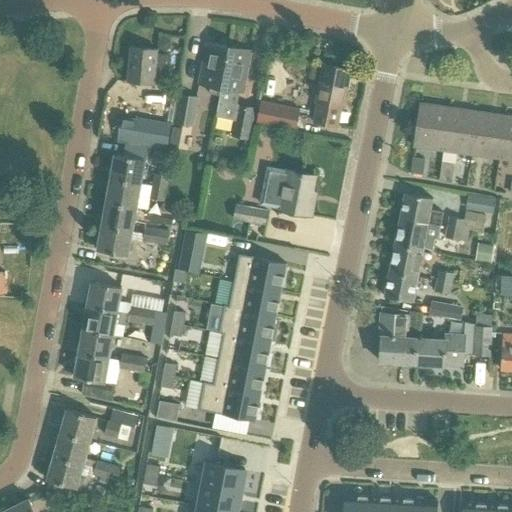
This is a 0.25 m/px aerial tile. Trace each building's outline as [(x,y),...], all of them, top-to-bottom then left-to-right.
[(221,88),(229,47),(206,43),(198,84),(210,86),(209,93),(220,95),(221,88)] [(126,81),(154,84),(157,49),(129,47),(126,81)] [(229,47),(221,88),(220,95),(216,118),(235,122),(238,106),(237,106),(239,92),(243,93),(251,52),(229,47)] [(313,123),(337,128),(341,107),(343,108),(351,71),(323,66),(315,102),(317,103),(313,123)] [(175,123),(192,126),(198,97),(181,94),(175,123)] [(299,110),(261,103),(258,124),(295,131),(299,110)] [(413,147),(442,151),(448,107),(419,103),(413,147)] [(234,136),(249,139),(255,110),(239,107),(234,136)] [(478,111),(448,107),(442,151),(471,155),(478,111)] [(97,128),(106,130),(111,111),(102,109),(97,128)] [(471,155),(500,159),(506,116),(478,111),(471,155)] [(511,116),(506,116),(500,159),(511,160),(511,116)] [(167,150),(171,126),(123,118),(119,142),(167,150)] [(115,155),(111,179),(141,184),(145,161),(115,155)] [(277,210),(311,216),(313,202),(310,201),(315,176),(285,170),(284,172),(267,168),(260,206),(278,209),(277,210)] [(166,192),(169,177),(154,174),(152,185),(159,186),(159,191),(166,192)] [(136,209),(141,184),(111,179),(106,203),(136,209)] [(159,186),(152,185),(149,198),(165,201),(166,192),(159,191),(159,186)] [(427,223),(440,226),(442,213),(430,210),(432,197),(405,192),(400,218),(427,223)] [(465,209),(493,214),(496,198),(468,193),(465,209)] [(136,209),(106,203),(101,228),(131,234),(136,209)] [(234,218),(268,223),(270,211),(236,205),(234,218)] [(447,226),(468,230),(470,220),(449,216),(447,226)] [(427,223),(400,218),(395,247),(408,249),(409,245),(423,247),(432,249),(434,238),(438,239),(440,226),(427,223)] [(497,222),(485,219),(482,232),(494,235),(497,222)] [(145,226),(143,240),(155,242),(157,228),(145,226)] [(466,241),(468,230),(447,226),(445,237),(466,241)] [(131,234),(101,228),(97,251),(127,257),(131,234)] [(169,230),(157,228),(155,242),(166,244),(169,230)] [(186,231),(181,256),(199,260),(204,234),(186,231)] [(390,271),(417,276),(423,247),(409,245),(408,249),(395,247),(390,271)] [(476,260),(491,263),(494,249),(479,246),(476,260)] [(239,254),(234,281),(281,291),(286,264),(239,254)] [(175,269),(173,281),(185,283),(187,271),(175,269)] [(417,276),(390,271),(385,296),(412,301),(417,276)] [(436,280),(450,283),(452,275),(438,272),(436,280)] [(450,283),(436,280),(434,291),(448,294),(450,283)] [(224,306),(224,307),(276,317),(281,291),(234,281),(234,282),(229,306),(229,307),(224,306)] [(91,282),(87,307),(117,312),(121,288),(91,282)] [(428,314),(459,320),(462,307),(431,301),(428,314)] [(380,335),(418,337),(419,313),(410,311),(382,305),(380,335)] [(129,314),(128,320),(140,323),(142,308),(131,306),(130,308),(129,314)] [(117,312),(87,307),(83,331),(113,336),(115,323),(127,325),(128,320),(129,314),(117,312)] [(224,307),(219,332),(271,342),(276,317),(224,307)] [(142,308),(140,323),(152,325),(154,310),(142,308)] [(174,311),(172,323),(184,325),(186,313),(174,311)] [(418,337),(417,365),(446,367),(446,364),(464,365),(465,354),(472,355),(491,356),(492,327),(474,326),(474,324),(465,322),(465,335),(448,334),(448,339),(418,337)] [(172,323),(170,335),(182,337),(184,325),(172,323)] [(78,354),(108,360),(113,336),(83,331),(78,354)] [(219,357),(219,358),(266,367),(271,342),(219,332),(219,333),(224,334),(219,357)] [(499,369),(511,370),(511,334),(502,334),(499,369)] [(417,365),(418,337),(380,335),(379,348),(381,348),(380,362),(417,365)] [(104,383),(108,360),(78,354),(74,377),(84,379),(81,394),(113,401),(116,385),(104,383)] [(119,368),(131,370),(134,356),(122,354),(121,355),(120,362),(119,368)] [(134,356),(131,370),(143,372),(145,358),(134,356)] [(204,382),(204,383),(260,394),(266,367),(219,358),(219,359),(214,384),(204,382)] [(165,363),(163,375),(175,377),(177,365),(165,363)] [(163,375),(161,387),(172,389),(175,377),(163,375)] [(199,409),(255,421),(260,394),(204,383),(199,409)] [(161,402),(158,416),(175,419),(178,406),(161,402)] [(67,410),(60,433),(89,441),(96,419),(67,410)] [(108,422),(105,434),(117,438),(121,425),(108,422)] [(60,433),(54,456),(83,464),(89,441),(60,433)] [(83,464),(54,456),(47,480),(76,488),(83,464)] [(93,474),(105,477),(109,465),(96,461),(93,474)] [(208,463),(203,485),(241,493),(245,470),(208,463)] [(147,464),(145,473),(159,476),(161,466),(147,464)] [(109,465),(105,477),(118,481),(121,469),(109,465)] [(145,473),(143,483),(157,486),(159,476),(145,473)] [(203,485),(199,506),(227,511),(237,511),(241,493),(203,485)] [(344,511),(367,511),(368,496),(346,494),(344,511)] [(368,496),(367,511),(390,511),(391,497),(368,496)] [(391,497),(390,511),(413,511),(414,498),(391,497)] [(413,511),(435,511),(437,500),(414,498),(413,511)] [(7,509),(8,511),(35,511),(29,499),(7,509)] [(463,511),(485,511),(486,503),(464,502),(463,511)] [(506,511),(507,504),(486,503),(485,511),(506,511)]
